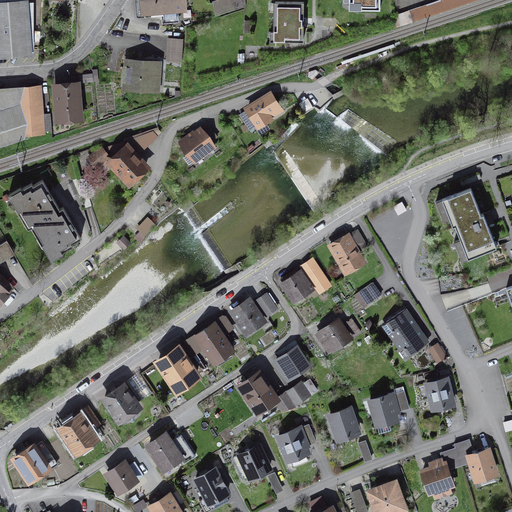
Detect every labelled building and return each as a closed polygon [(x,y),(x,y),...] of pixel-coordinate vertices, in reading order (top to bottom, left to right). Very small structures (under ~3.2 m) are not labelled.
[(143,0),(145,11),(183,7),(182,0),(143,0)] [(245,5),(245,0),(218,0),(213,2),(216,15),(245,5)] [(349,0),(349,8),(379,9),(379,0),(349,0)] [(436,0),(395,15),(395,28),(476,0),(436,0)] [(301,18),(303,18),(303,2),(274,1),(274,9),(273,9),(273,33),(274,33),(274,40),(303,41),(303,24),(301,24),(301,18)] [(0,3),(0,54),(29,52),(25,2),(0,3)] [(168,38),(167,59),(181,60),(182,39),(168,38)] [(128,61),(126,86),(156,88),(158,61),(148,60),(148,62),(128,61)] [(92,74),(79,75),(80,82),(93,81),(92,74)] [(77,83),(55,85),(58,119),(80,117),(77,83)] [(0,144),(23,137),(23,132),(41,131),(38,87),(19,88),(21,115),(13,115),(4,120),(1,110),(0,110),(0,144)] [(248,110),(241,115),(250,129),(280,111),(270,95),(247,109),(248,110)] [(193,133),(182,141),(188,149),(187,154),(183,157),(189,164),(214,145),(202,130),(195,136),(193,133)] [(126,140),(129,143),(134,148),(138,153),(157,136),(153,131),(126,140)] [(129,181),(145,166),(131,151),(134,148),(129,143),(125,148),(120,142),(102,149),(107,156),(96,165),(103,174),(111,167),(108,163),(110,161),(129,181)] [(96,165),(107,156),(102,149),(101,148),(89,157),(95,165),(96,165)] [(85,209),(92,207),(82,177),(72,180),(85,209)] [(60,209),(59,209),(52,196),(53,195),(51,190),(49,191),(42,179),(33,185),(32,183),(21,189),(21,187),(8,195),(16,208),(19,206),(31,227),(34,225),(34,224),(60,209)] [(442,199),(453,226),(455,225),(468,258),(496,247),(483,213),(481,214),(470,187),(442,199)] [(406,210),(401,202),(394,206),(398,214),(406,210)] [(34,224),(34,225),(46,245),(43,246),(51,260),(63,252),(62,251),(73,245),(71,243),(81,237),(74,226),(75,225),(73,220),(71,221),(63,207),(59,209),(60,209),(34,224)] [(146,231),(155,219),(148,214),(139,225),(146,231)] [(347,235),(331,244),(346,270),(362,261),(354,248),(358,246),(361,249),(367,246),(358,231),(352,235),(353,236),(349,239),(347,235)] [(6,240),(0,243),(0,261),(14,253),(6,240)] [(314,261),(306,265),(315,279),(323,274),(314,261)] [(296,268),(281,278),(284,283),(283,283),(294,299),(311,288),(300,272),(299,272),(296,268)] [(0,300),(13,288),(0,274),(0,300)] [(363,298),(376,289),(372,282),(359,291),(363,298)] [(376,289),(363,298),(368,304),(381,295),(376,289)] [(266,293),(256,299),(266,315),(277,308),(266,293)] [(249,299),(232,311),(246,332),(263,320),(249,299)] [(389,332),(395,340),(416,325),(405,309),(386,321),(392,329),(389,332)] [(231,327),(224,316),(185,343),(192,354),(205,345),(214,360),(231,349),(221,334),(231,327)] [(338,320),(317,333),(328,350),(349,337),(338,320)] [(353,321),(346,325),(353,335),(359,331),(353,321)] [(428,342),(416,325),(395,340),(406,357),(428,342)] [(437,343),(429,348),(437,361),(442,358),(443,361),(447,358),(437,343)] [(178,347),(158,361),(177,388),(196,375),(186,359),(192,355),(185,344),(179,348),(178,347)] [(296,347),(276,361),(287,378),(307,364),(296,347)] [(258,409),(273,399),(275,397),(259,372),(241,384),(258,409)] [(139,374),(128,382),(140,399),(151,392),(139,374)] [(426,383),(433,408),(453,403),(446,378),(426,383)] [(288,393),(296,406),(305,403),(319,393),(311,380),(296,390),(295,388),(288,393)] [(123,385),(105,397),(119,418),(138,405),(123,385)] [(276,398),(275,397),(273,399),(280,410),(296,406),(288,393),(286,391),(276,398)] [(398,411),(393,393),(370,400),(376,424),(396,419),(395,412),(398,411)] [(338,438),(358,431),(349,407),(330,414),(338,438)] [(79,414),(61,427),(76,450),(95,437),(79,414)] [(99,422),(95,416),(88,420),(92,427),(99,422)] [(305,452),(307,451),(305,446),(308,445),(301,426),(278,435),(286,453),(284,454),(289,466),(307,459),(305,452)] [(179,456),(184,463),(195,455),(181,433),(171,440),(166,434),(149,445),(163,467),(179,456)] [(365,459),(373,456),(367,438),(360,441),(365,459)] [(455,447),(458,458),(460,464),(467,461),(466,456),(469,455),(476,477),(495,471),(488,449),(473,453),(469,439),(454,444),(455,447)] [(33,445),(15,458),(29,478),(47,466),(49,469),(57,463),(42,442),(35,448),(33,445)] [(258,445),(240,454),(250,477),(269,468),(258,445)] [(423,470),(430,491),(451,484),(446,468),(460,464),(458,458),(455,447),(440,452),(444,462),(423,470)] [(124,462),(107,472),(119,490),(143,474),(134,462),(127,466),(124,462)] [(227,492),(214,468),(196,478),(205,495),(198,499),(205,511),(229,500),(225,493),(227,492)] [(388,511),(404,506),(395,480),(376,487),(377,490),(375,496),(372,497),(377,511),(388,511)] [(361,485),(351,489),(358,511),(362,511),(370,509),(361,485)] [(180,511),(170,494),(150,505),(154,511),(180,511)]
